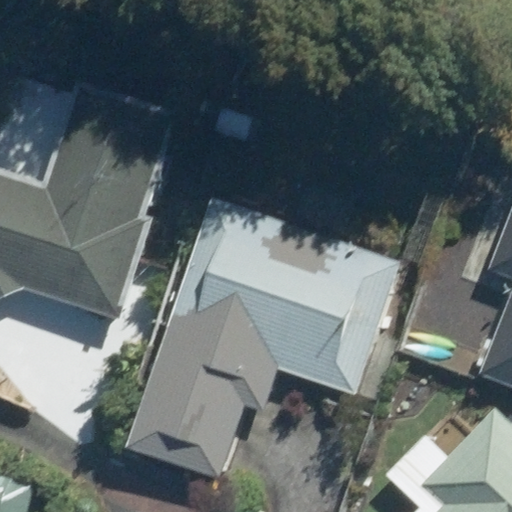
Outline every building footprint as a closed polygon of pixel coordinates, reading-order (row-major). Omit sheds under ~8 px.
[(81,78),(47,187),(0,171),(0,279),(122,319),(153,221),(149,220),(183,109),(81,78)] [(244,479),(281,373),(347,399),(401,266),(329,236),(330,231),(215,191),(128,439),(244,479)] [(511,384),(511,235),(498,273),(511,278),(511,296),(481,372),(511,384)] [(427,486),(443,502),(433,511),(511,511),(511,424),(498,412),(427,486)] [(46,511),(53,486),(0,474),(0,511),(46,511)]
